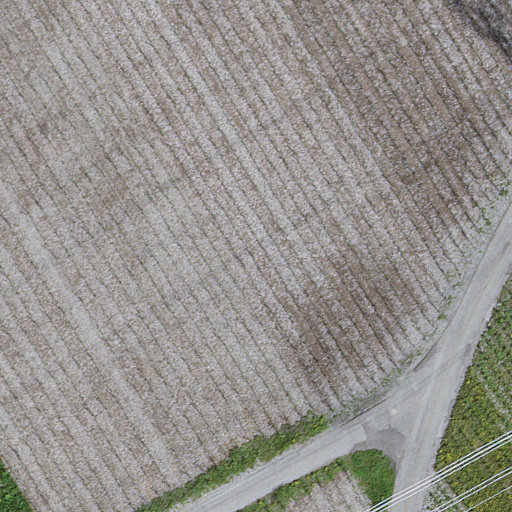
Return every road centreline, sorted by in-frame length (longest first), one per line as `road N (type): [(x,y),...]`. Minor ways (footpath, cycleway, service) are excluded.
road 1 (unclassified): [(443,392),(209,511)]
road 2 (unclassified): [(511,244),(474,308),(443,392)]
road 3 (unclassified): [(443,392),(406,511)]
